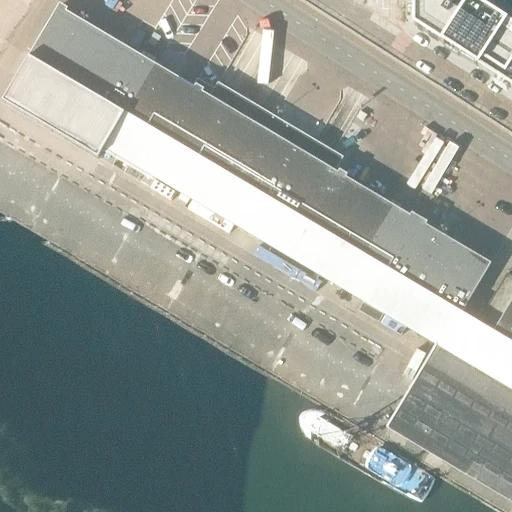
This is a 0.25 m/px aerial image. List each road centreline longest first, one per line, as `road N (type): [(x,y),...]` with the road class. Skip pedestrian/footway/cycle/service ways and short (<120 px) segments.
road 1 (unknown): [(0,136),(378,359)]
road 2 (tertiary): [(511,162),(256,0)]
road 3 (residential): [(511,113),(334,0)]
